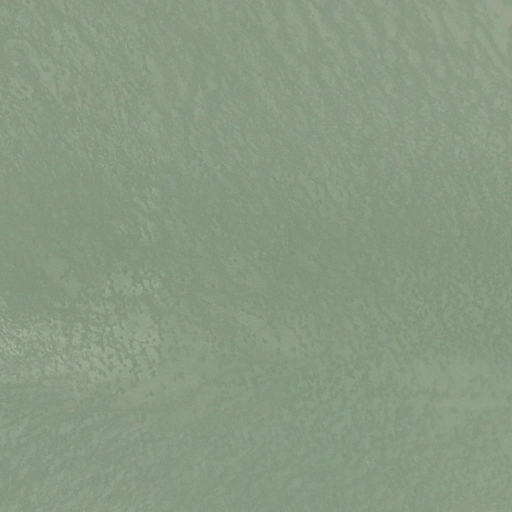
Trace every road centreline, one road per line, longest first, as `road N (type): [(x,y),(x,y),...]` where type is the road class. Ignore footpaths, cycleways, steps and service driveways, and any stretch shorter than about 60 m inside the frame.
road 1 (trunk): [(167,511),(181,0)]
road 2 (trunk): [(148,0),(135,511)]
